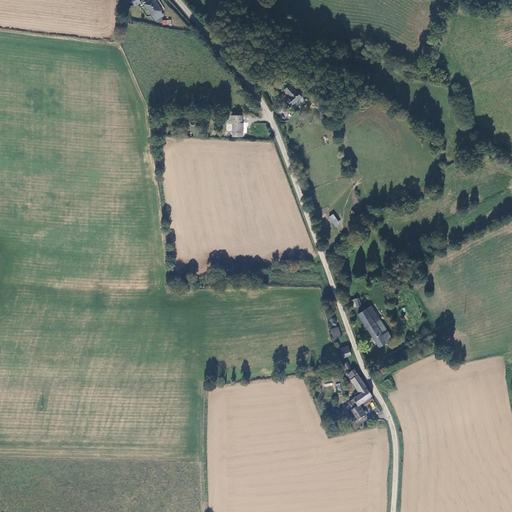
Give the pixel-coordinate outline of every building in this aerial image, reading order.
[(156,21),(164,15),(153,0),(149,0),(144,4),(156,21)] [(298,94),(291,85),(285,90),(290,96),(285,100),(290,107),(303,96),(300,92),(298,94)] [(233,137),(243,136),(243,122),(241,122),(241,115),(230,116),(230,122),(232,122),(233,137)] [(336,227),(340,225),(333,215),(329,218),(336,227)] [(380,348),(392,340),(373,307),(360,315),(380,348)] [(326,318),(330,325),(335,323),(332,316),(326,318)] [(330,330),(333,341),(342,339),(339,328),(330,330)] [(342,358),(351,354),(346,343),(339,345),(342,358)] [(357,421),(366,415),(361,406),(372,399),(355,372),(348,376),(351,379),(348,381),(355,392),(353,394),(356,398),(352,401),(356,408),(351,411),(357,421)]
